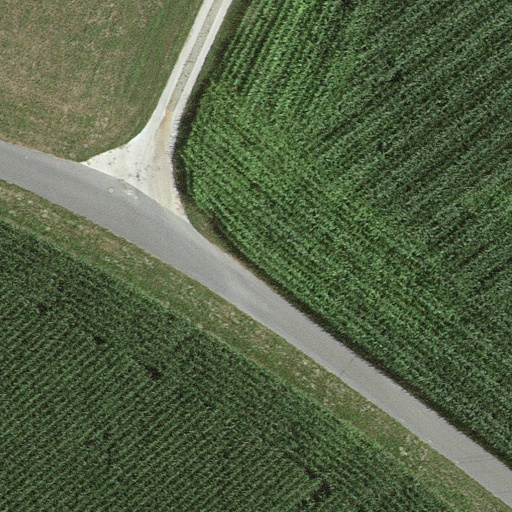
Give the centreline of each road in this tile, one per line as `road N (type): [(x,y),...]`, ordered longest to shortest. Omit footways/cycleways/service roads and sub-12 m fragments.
road 1 (unclassified): [(0,161),(134,217),(511,490)]
road 2 (track): [(223,0),(134,217)]
